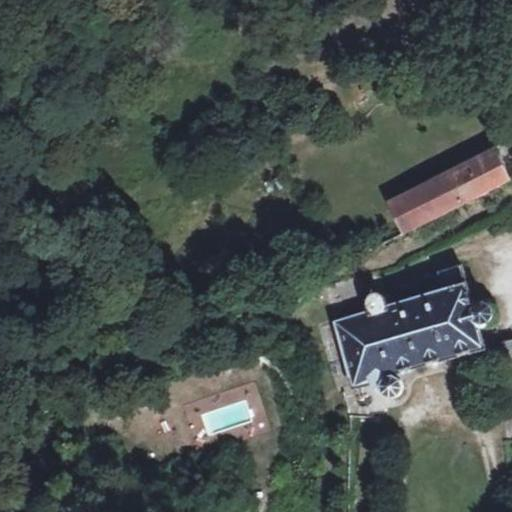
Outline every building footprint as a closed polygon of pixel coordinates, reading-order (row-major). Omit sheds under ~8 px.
[(409,195),(425,227),(506,187),(492,155),(409,195)] [(405,236),(425,227),(409,195),(389,205),(405,236)] [(399,399),(401,397),(402,396),(403,395),(404,392),(405,389),(405,387),(404,385),(403,381),(399,378),(487,351),(482,331),(489,328),(491,327),(493,326),(495,324),(496,322),(496,319),(497,316),(496,314),(496,312),(494,309),(492,307),(491,306),(487,305),(483,305),(481,305),(474,306),(461,266),(435,275),(441,294),(389,310),(383,305),(379,300),(378,298),(376,298),(374,297),(371,297),(368,299),(367,301),(356,274),(321,285),(355,392),(377,386),(380,394),(385,391),(386,393),(388,396),(391,397),(393,399),(396,399),(399,399)] [(297,307),(309,300),(317,296),(312,282),(310,279),(291,288),(292,294),(297,307)] [(511,440),(511,338),(499,341),(510,441),(511,440)]
